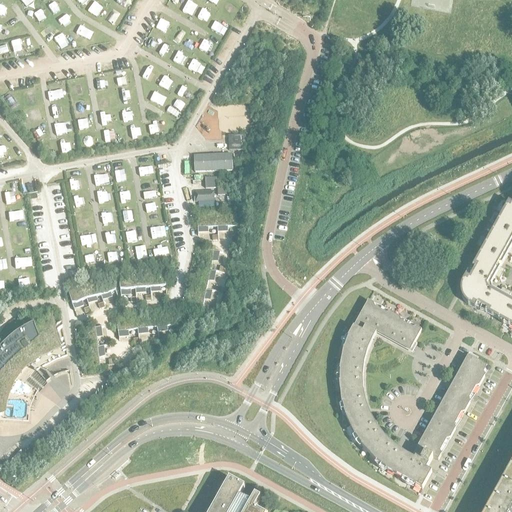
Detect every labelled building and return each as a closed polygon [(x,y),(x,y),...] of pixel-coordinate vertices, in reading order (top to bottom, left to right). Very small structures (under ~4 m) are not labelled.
[(194,156),(195,172),(232,171),(231,155),(194,156)] [(207,178),(207,188),(217,187),(216,178),(207,178)] [(214,191),(200,192),(195,192),(195,202),(214,202),(214,191)] [(508,254),(511,256),(511,204),(508,208),(506,207),(470,272),(467,277),(466,276),(463,282),(462,283),(461,285),(461,286),(461,288),(460,289),(460,291),(461,293),(461,294),(461,296),(462,298),(463,299),(464,300),(465,302),(465,303),(467,304),(468,305),(469,306),(476,309),(476,308),(485,312),(511,327),(511,299),(509,298),(511,293),(502,288),(500,293),(497,291),(496,293),(491,290),(491,291),(488,290),(487,285),(488,283),(489,284),(492,279),(494,280),(495,277),(500,280),(505,271),(500,268),(508,254)] [(200,219),(200,226),(201,226),(200,230),(208,230),(208,226),(219,226),(220,226),(220,211),(200,211),(200,219)] [(228,226),(239,226),(240,226),(240,224),(240,211),(220,211),(220,226),(220,230),(228,230),(228,226)] [(195,268),(210,271),(212,260),(216,260),(218,253),(214,252),(214,251),(207,250),(199,248),(195,268)] [(158,286),(165,286),(165,285),(166,285),(164,270),(164,266),(149,268),(151,287),(151,291),(159,291),(158,286)] [(136,293),(144,292),(143,288),(150,287),(151,287),(149,268),(134,269),(136,288),(136,293)] [(214,272),(210,271),(195,268),(191,287),(206,290),(208,279),(213,280),(214,272)] [(118,271),(119,278),(120,289),(120,290),(121,290),(121,294),(129,293),(128,289),(135,288),(136,288),(134,269),(118,271)] [(101,294),(102,298),(110,296),(109,292),(115,290),(115,289),(116,289),(112,278),(110,271),(95,276),(101,294)] [(100,294),(101,294),(95,276),(81,280),(87,299),(88,303),(96,300),(94,296),(100,294)] [(72,303),(74,307),(81,305),(80,301),(86,299),(87,299),(81,280),(66,285),(66,286),(71,302),(72,303)] [(209,299),(210,291),(206,290),(191,287),(187,307),(200,309),(202,310),(202,309),(205,298),(209,299)] [(484,374),(487,367),(471,358),(413,462),(405,458),(394,450),(383,441),(375,430),(368,418),(363,405),(360,392),(360,378),(361,364),(365,351),(371,338),(375,330),(411,350),(421,331),(416,328),(413,329),(401,322),(400,319),(390,313),(386,314),(375,308),(373,304),(368,301),(348,338),(344,349),(340,371),(339,383),(342,405),(345,416),(355,437),(361,446),(376,463),(385,470),(422,490),(432,473),(426,470),(433,458),(438,461),(441,456),(440,452),(447,440),(450,439),(455,430),(454,426),(461,414),(465,413),(470,403),(469,400),(476,387),(479,387),(485,377),(484,374)] [(176,325),(177,324),(177,323),(175,310),(156,312),(157,327),(158,331),(166,330),(165,326),(176,325)] [(157,327),(156,312),(136,314),(138,329),(139,334),(146,333),(146,328),(157,327)] [(119,336),(127,335),(126,331),(137,329),(138,329),(136,314),(116,317),(117,325),(118,332),(119,336)] [(33,322),(32,321),(32,322),(24,326),(16,332),(8,337),(1,344),(0,345),(0,414),(1,414),(2,407),(3,400),(5,394),(8,387),(11,382),(14,376),(19,370),(23,366),(28,361),(36,371),(39,369),(40,368),(43,366),(46,364),(48,363),(51,362),(53,361),(56,359),(59,359),(61,358),(64,357),(67,356),(62,327),(61,324),(53,325),(51,316),(41,319),(33,322)] [(95,327),(88,328),(80,329),(83,349),(97,348),(97,347),(96,336),(100,336),(99,328),(95,328),(95,327)] [(100,367),(98,356),(103,355),(102,347),(97,348),(83,349),(85,369),(98,368),(100,367)] [(20,451),(9,462),(13,467),(25,455),(20,451)] [(511,465),(486,511),(510,511),(511,508),(511,465)] [(231,511),(245,488),(231,480),(227,487),(226,486),(218,501),(219,501),(212,511),(231,511)]
